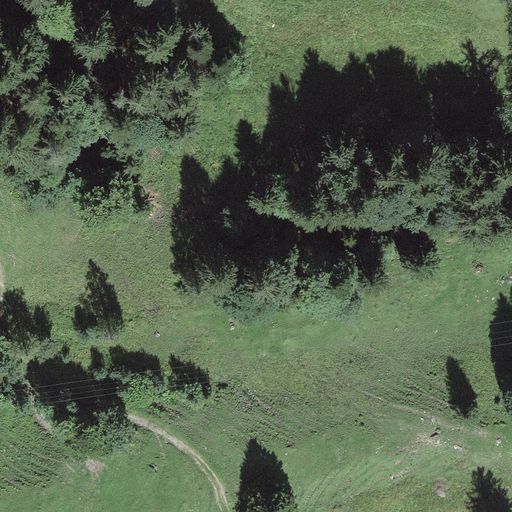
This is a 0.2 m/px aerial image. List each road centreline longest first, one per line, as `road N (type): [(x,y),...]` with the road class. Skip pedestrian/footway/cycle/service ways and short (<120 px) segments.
road 1 (track): [(227,511),(217,482),(182,441),(67,391),(10,354),(0,291)]
road 2 (track): [(96,511),(93,463),(44,417),(10,354)]
